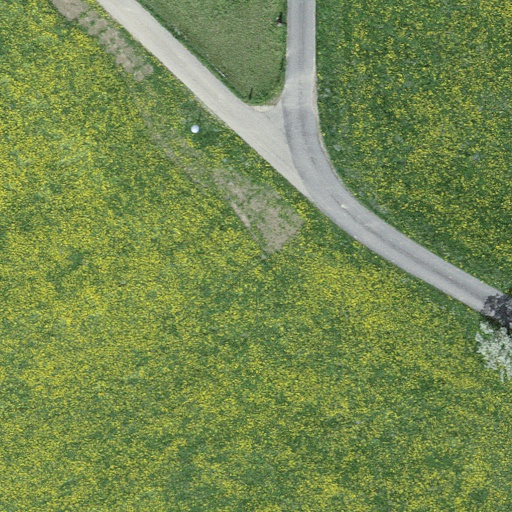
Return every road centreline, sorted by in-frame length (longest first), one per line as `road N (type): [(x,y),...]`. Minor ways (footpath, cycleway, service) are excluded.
road 1 (unclassified): [(302,0),(302,125),(328,192),(374,234),(511,316)]
road 2 (track): [(307,147),(237,114),(113,0)]
